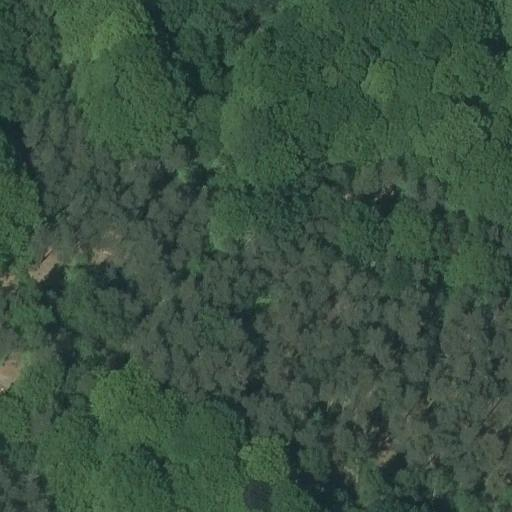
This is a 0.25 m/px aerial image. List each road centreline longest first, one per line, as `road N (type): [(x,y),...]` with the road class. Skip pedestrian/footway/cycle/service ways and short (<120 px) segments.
road 1 (track): [(218,511),(180,482),(0,384)]
road 2 (unknown): [(0,439),(110,511)]
